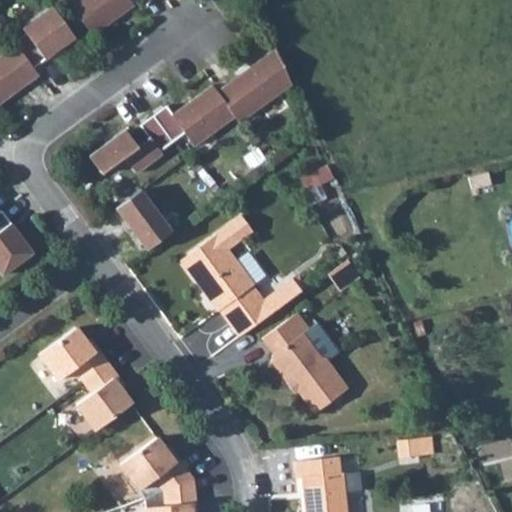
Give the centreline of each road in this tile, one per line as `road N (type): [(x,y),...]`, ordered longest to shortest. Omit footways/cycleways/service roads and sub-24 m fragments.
road 1 (residential): [(193,24),(36,130),(27,154),(38,184),(96,259)]
road 2 (residential): [(96,259),(226,434),(245,476),(249,511)]
road 3 (residential): [(0,331),(96,259)]
